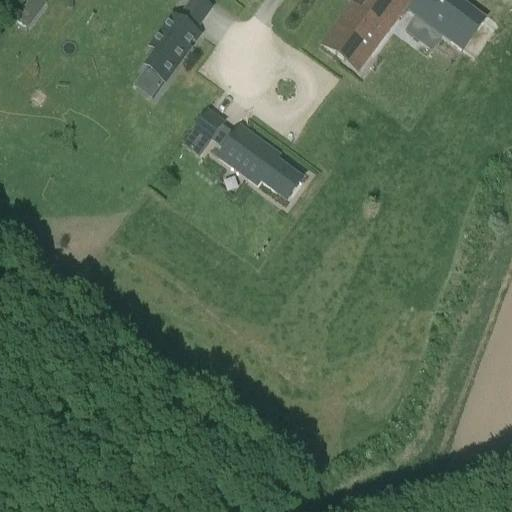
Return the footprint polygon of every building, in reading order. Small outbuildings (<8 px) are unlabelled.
[(29,30),(47,6),(39,0),(32,0),(16,21),(29,30)] [(396,0),(393,4),(404,12),(412,0),(396,0)] [(464,55),(489,21),(460,0),(443,0),(438,8),(427,0),(418,0),(409,13),(416,19),(405,32),(433,53),(443,39),(464,55)] [(204,27),(213,8),(203,3),(195,23),(204,27)] [(393,4),(382,20),(392,28),(404,12),(393,4)] [(355,7),(327,46),(353,65),(362,52),(367,56),(386,30),(355,7)] [(156,55),(144,72),(166,87),(202,37),(174,16),(149,51),(156,55)] [(223,126),(208,115),(194,135),(209,145),(223,126)] [(268,202),(282,182),(266,171),(269,167),(231,139),(211,167),(249,194),(252,190),(268,202)]
